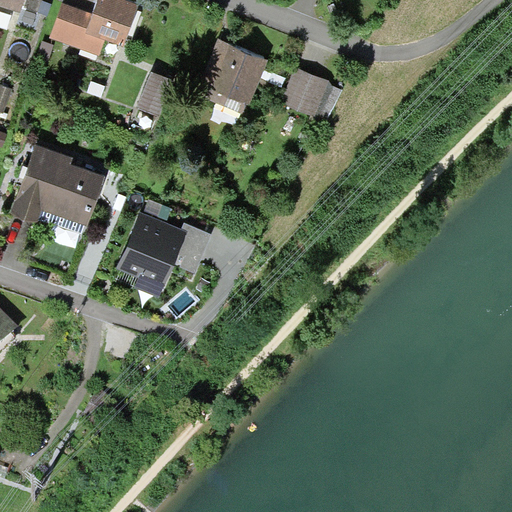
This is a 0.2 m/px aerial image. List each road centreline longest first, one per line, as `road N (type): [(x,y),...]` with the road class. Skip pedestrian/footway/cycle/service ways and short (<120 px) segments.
road 1 (track): [(511,98),(109,511)]
road 2 (residential): [(492,0),(425,50),(390,56),(235,0)]
